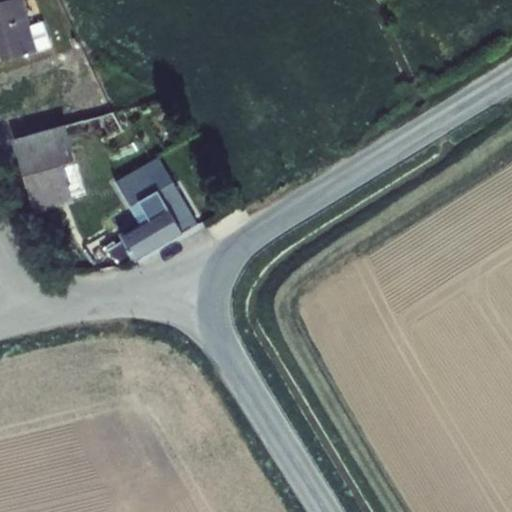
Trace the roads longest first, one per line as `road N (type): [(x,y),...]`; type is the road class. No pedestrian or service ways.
road 1 (tertiary): [(197,286),(267,224),(511,74)]
road 2 (tertiary): [(325,511),(217,338),(197,286)]
road 3 (tertiary): [(9,322),(197,286)]
